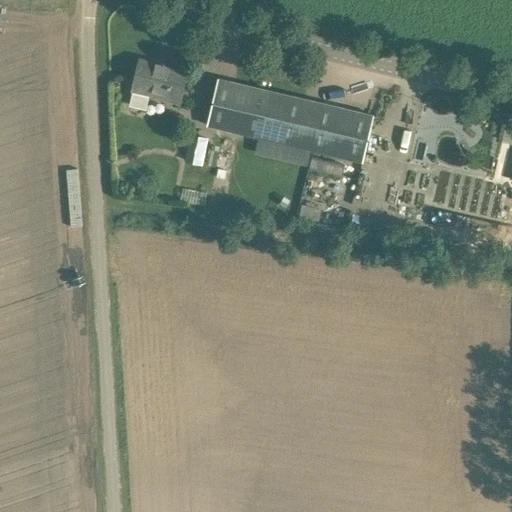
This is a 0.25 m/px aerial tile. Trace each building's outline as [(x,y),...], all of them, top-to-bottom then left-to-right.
[(130,103),(148,107),(150,95),(180,102),(187,70),(140,59),(130,103)] [(219,78),(207,126),(363,163),(374,115),(219,78)] [(192,134),(186,160),(201,164),(207,137),(192,134)] [(312,157),(309,168),(342,176),(345,165),(312,157)] [(441,198),(458,199),(459,173),(443,172),(441,198)] [(180,200),(205,204),(208,191),(183,186),(180,200)] [(303,204),(300,216),(318,221),(321,209),(303,204)]
